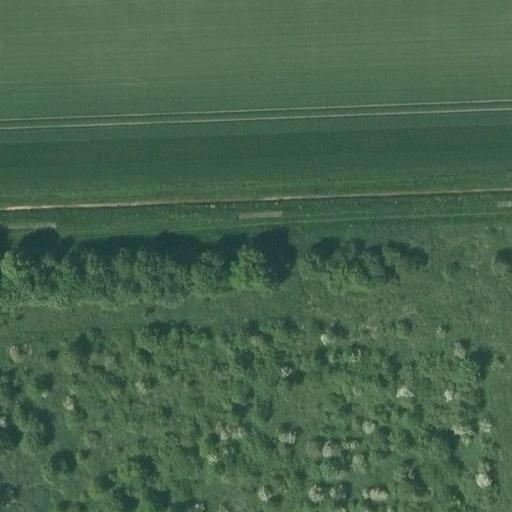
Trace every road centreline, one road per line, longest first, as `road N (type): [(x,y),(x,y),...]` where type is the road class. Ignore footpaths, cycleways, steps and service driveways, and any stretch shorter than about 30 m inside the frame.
road 1 (track): [(0,338),(336,318),(511,327)]
road 2 (track): [(0,229),(511,209)]
